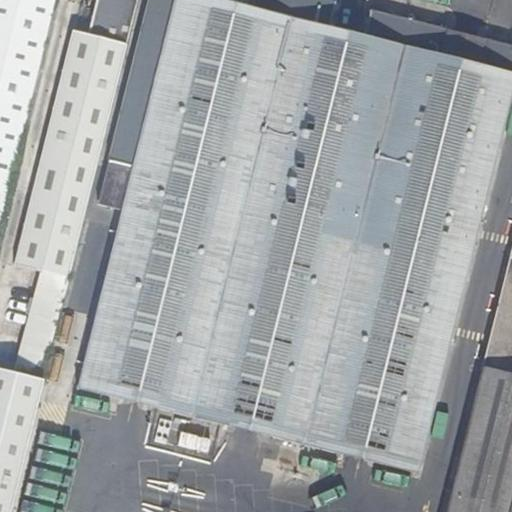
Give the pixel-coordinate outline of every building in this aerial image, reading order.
[(0,0),(0,211),(50,0),(0,0)] [(65,280),(135,0),(94,0),(86,35),(70,31),(12,266),(38,273),(65,280)] [(511,46),(483,39),(476,64),(440,55),(446,30),(369,11),(362,36),(327,27),(333,2),(326,0),(251,0),(249,8),(219,0),(147,0),(109,159),(131,165),(76,388),(156,409),(153,425),(225,444),(228,433),(220,431),(222,425),(270,437),(265,453),(335,471),(339,455),(415,474),(511,84),(511,46)] [(483,39),(446,30),(440,55),(476,64),(483,39)] [(506,511),(511,492),(511,241),(443,511),(506,511)] [(65,280),(38,273),(11,374),(40,381),(65,280)] [(0,511),(7,511),(40,381),(11,374),(0,371),(0,511)]
